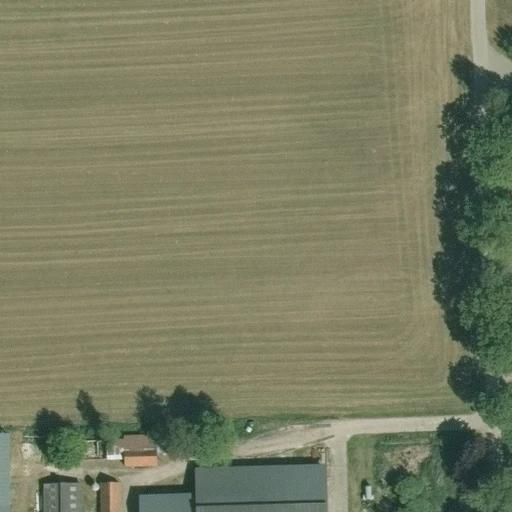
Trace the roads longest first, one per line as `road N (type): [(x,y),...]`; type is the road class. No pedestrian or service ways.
road 1 (unclassified): [(497,484),(479,0)]
road 2 (unknown): [(495,415),(362,416),(161,455)]
